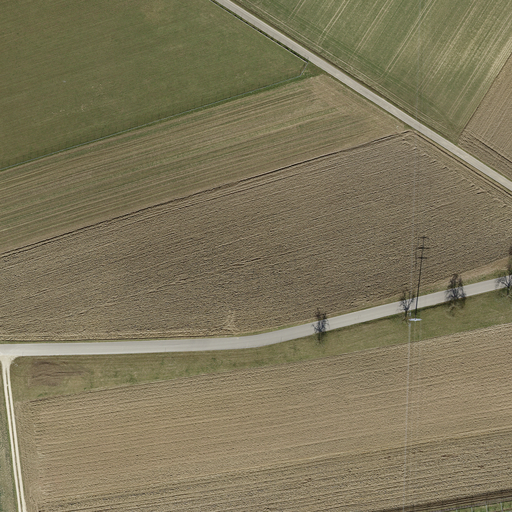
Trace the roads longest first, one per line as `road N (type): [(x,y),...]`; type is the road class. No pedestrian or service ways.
road 1 (unclassified): [(511,186),(222,0)]
road 2 (track): [(23,511),(4,348)]
